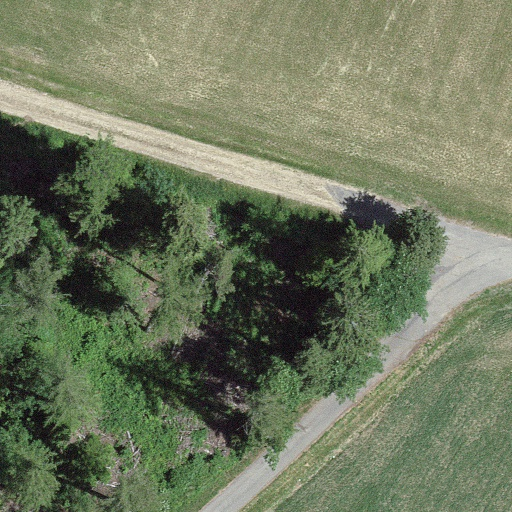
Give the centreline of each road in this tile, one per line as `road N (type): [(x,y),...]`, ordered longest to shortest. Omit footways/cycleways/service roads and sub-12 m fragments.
road 1 (track): [(0,110),(511,249)]
road 2 (track): [(212,511),(458,280),(511,252)]
